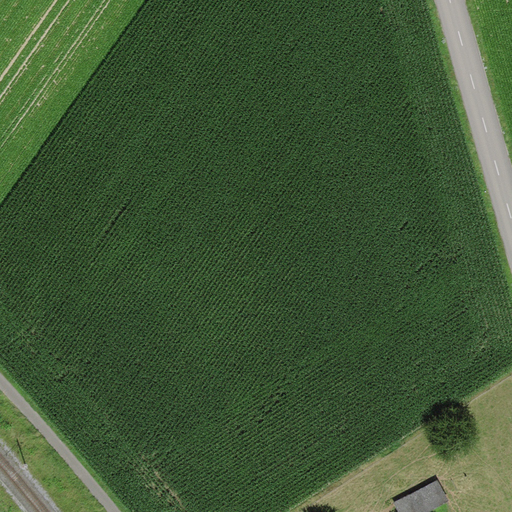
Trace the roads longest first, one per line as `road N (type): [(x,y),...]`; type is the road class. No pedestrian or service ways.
road 1 (tertiary): [(450,0),(511,215)]
road 2 (track): [(113,511),(0,381)]
